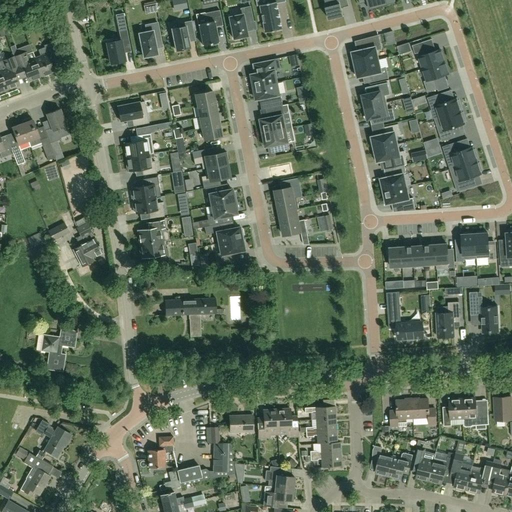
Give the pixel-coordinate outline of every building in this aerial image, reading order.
[(157,0),(155,0),(146,1),(147,10),(159,9),(157,0)] [(267,0),(268,2),(260,3),(265,32),(281,29),(276,2),(284,1),(283,0),(267,0)] [(349,6),(347,0),(325,0),(327,6),(326,7),(329,19),(343,15),(341,8),(349,6)] [(391,3),(390,0),(362,0),(363,1),(361,1),(362,8),(365,7),(365,10),(391,3)] [(313,6),(318,28),(323,27),(318,5),(313,6)] [(242,14),(229,17),(233,39),(235,39),(235,40),(241,39),(241,37),(247,36),(246,30),(250,29),(248,21),(254,20),(251,7),(244,8),(246,14),(242,15),(242,14)] [(205,13),(207,23),(198,24),(202,45),(210,44),(211,45),(217,44),(217,42),(218,42),(215,27),(223,26),(219,10),(205,13)] [(126,25),(123,13),(115,15),(118,27),(126,25)] [(14,27),(11,21),(5,23),(7,30),(14,27)] [(176,51),(190,48),(187,34),(194,33),(191,21),(178,23),(179,28),(172,29),(176,51)] [(157,54),(154,38),(160,37),(157,23),(145,25),(147,32),(139,34),(139,36),(137,36),(139,45),(141,44),(143,57),(147,56),(147,58),(154,57),(154,55),(157,54)] [(396,46),(408,44),(406,28),(394,30),(396,46)] [(378,59),(376,50),(382,49),(379,35),(363,39),(364,47),(363,49),(352,52),(353,54),(351,55),(353,63),(355,63),(355,65),(378,59)] [(109,65),(125,62),(120,38),(104,41),(109,65)] [(38,50),(40,56),(34,58),(31,50),(41,76),(54,71),(49,60),(55,58),(52,42),(43,46),(44,48),(38,50)] [(444,62),(440,49),(432,52),(431,50),(425,51),(422,42),(412,45),(415,54),(418,53),(423,69),(444,62)] [(297,49),(290,51),(293,62),(300,60),(297,49)] [(14,57),(20,72),(22,79),(28,77),(29,81),(41,76),(31,50),(14,57)] [(22,79),(20,72),(14,57),(0,63),(0,71),(7,89),(18,85),(16,81),(22,79)] [(277,82),(275,70),(279,70),(277,59),(253,63),(255,74),(251,74),(252,76),(250,78),(251,82),(253,83),(254,87),(277,82)] [(389,78),(386,67),(380,69),(378,59),(355,65),(355,66),(353,67),(355,75),(357,75),(358,77),(369,75),(371,76),(372,81),(389,78)] [(448,74),(444,62),(423,69),(427,80),(424,81),(427,92),(438,89),(434,79),(448,74)] [(203,81),(211,77),(208,72),(200,76),(203,81)] [(461,81),(464,88),(470,86),(467,78),(461,81)] [(280,95),(277,82),(254,87),(255,91),(253,93),(254,97),(256,98),(256,100),(266,98),(268,99),(269,108),(266,108),(266,109),(282,105),(283,105),(281,94),(280,95)] [(364,103),(365,107),(387,102),(384,90),(360,96),(362,103),(364,103)] [(215,102),(212,91),(195,94),(197,106),(215,102)] [(462,109),(459,100),(457,101),(457,99),(447,102),(443,92),(427,98),(435,120),(461,111),(460,109),(462,109)] [(403,99),(405,105),(413,103),(411,97),(403,99)] [(144,102),(117,108),(120,122),(131,120),(133,127),(149,124),(144,102)] [(199,117),(217,114),(215,102),(197,106),(199,117)] [(388,109),(387,102),(365,107),(366,112),(364,113),(365,120),(382,117),(383,122),(395,120),(392,108),(388,109)] [(286,129),(282,105),(266,109),(268,116),(266,118),(260,119),(261,121),(259,121),(260,130),(262,129),(263,133),(286,129)] [(60,138),(69,135),(59,109),(46,114),(51,128),(45,130),(47,137),(50,144),(61,140),(60,138)] [(466,121),(463,112),(461,113),(461,111),(435,120),(442,142),(460,136),(457,126),(465,124),(464,121),(466,121)] [(202,128),(219,125),(217,114),(199,117),(202,128)] [(32,119),(30,120),(28,119),(23,121),(23,123),(22,123),(28,141),(38,137),(32,119)] [(310,136),(316,135),(312,120),(306,122),(310,136)] [(28,141),(22,123),(11,127),(18,145),(21,144),(23,149),(30,147),(28,141)] [(397,144),(396,136),(401,135),(398,124),(384,127),(386,133),(369,137),(371,145),(373,145),(374,149),(397,144)] [(204,140),(221,136),(219,125),(202,128),(204,140)] [(289,143),(286,129),(263,133),(264,137),(262,138),(263,146),(266,145),(266,147),(273,145),(274,147),(276,153),(289,150),(288,143),(289,143)] [(136,135),(137,141),(124,143),(127,157),(152,153),(150,146),(152,145),(150,133),(136,135)] [(11,150),(7,140),(8,139),(6,135),(0,137),(0,153),(2,158),(13,154),(11,150)] [(55,158),(50,144),(47,137),(40,140),(47,161),(55,158)] [(478,157),(475,149),(473,150),(472,147),(464,150),(462,149),(460,141),(443,147),(450,169),(477,161),(476,158),(478,157)] [(407,162),(404,151),(399,152),(397,144),(374,149),(375,152),(373,153),(374,160),(376,160),(377,162),(392,159),(393,165),(407,162)] [(24,162),(19,147),(11,150),(13,154),(19,169),(21,168),(20,164),(24,162)] [(204,169),(227,164),(226,159),(228,159),(226,152),(211,155),(209,148),(192,152),(194,164),(201,163),(202,169),(204,169)] [(149,162),(148,154),(152,154),(152,153),(127,157),(128,164),(126,164),(127,171),(142,169),(143,175),(156,173),(155,161),(149,162)] [(473,176),(481,174),(480,172),(482,171),(480,163),(478,163),(477,161),(450,169),(457,192),(475,186),(472,178),(473,176)] [(216,180),(229,177),(227,164),(204,169),(206,176),(201,177),(203,188),(205,188),(217,186),(216,180)] [(381,179),(383,191),(406,186),(403,174),(406,173),(405,165),(393,167),(394,176),(381,179)] [(131,188),(132,190),(130,191),(131,198),(133,198),(133,201),(155,197),(154,190),(159,190),(157,177),(145,179),(146,186),(131,188)] [(232,189),(220,191),(219,185),(217,186),(205,188),(206,195),(208,194),(211,206),(236,201),(235,193),(233,193),(232,189)] [(327,192),(326,185),(319,186),(320,193),(321,193),(326,192),(327,192)] [(409,199),(406,186),(383,191),(386,204),(397,202),(399,203),(401,211),(416,210),(413,198),(409,199)] [(294,198),(292,187),(274,190),(277,202),(294,198)] [(162,202),(156,203),(155,197),(133,201),(134,203),(132,204),(133,211),(135,211),(135,214),(148,211),(150,218),(164,216),(162,202)] [(296,209),(299,209),(297,198),(294,198),(277,202),(279,213),(297,209),(296,209)] [(236,210),(238,210),(236,201),(211,206),(212,214),(207,215),(209,226),(223,223),(222,217),(237,214),(236,210)] [(281,224),(299,221),(297,209),(279,213),(281,224)] [(333,231),(329,214),(324,216),(327,232),(333,231)] [(102,252),(87,222),(84,217),(75,221),(78,227),(84,244),(91,257),(102,252)] [(193,217),(186,218),(187,237),(194,236),(193,217)] [(310,244),(305,219),(299,221),(281,224),(284,236),(301,232),(304,244),(310,244)] [(153,222),(154,228),(138,231),(140,244),(164,241),(169,240),(168,230),(166,230),(164,220),(153,222)] [(59,222),(47,228),(54,240),(69,232),(64,222),(60,224),(59,222)] [(239,227),(224,230),(223,223),(209,226),(204,227),(206,234),(216,232),(219,243),(242,239),(241,237),(243,236),(242,228),(240,229),(239,227)] [(78,227),(76,228),(80,235),(75,238),(79,246),(72,249),(81,267),(93,260),(91,257),(84,244),(78,227)] [(511,230),(508,231),(508,233),(506,233),(507,239),(508,250),(500,250),(501,266),(509,266),(509,259),(511,259),(511,230)] [(40,232),(27,238),(33,250),(46,244),(40,232)] [(477,261),(475,236),(473,236),(473,234),(464,235),(464,237),(462,237),(463,248),(456,248),(457,264),(465,263),(465,262),(477,261)] [(489,246),(488,235),(486,236),(486,234),(477,234),(477,236),(475,236),(477,261),(489,260),(489,262),(497,261),(496,246),(489,246)] [(244,240),(242,241),(242,239),(219,243),(220,250),(216,251),(219,265),(230,263),(229,255),(233,254),(234,252),(244,250),(244,249),(246,248),(244,240)] [(167,248),(165,248),(164,241),(140,244),(141,250),(139,250),(140,257),(142,257),(142,258),(156,256),(157,262),(169,260),(167,248)] [(447,244),(435,245),(437,269),(455,267),(454,256),(448,256),(447,244)] [(437,269),(435,245),(424,246),(425,265),(436,264),(437,269)] [(414,265),(413,246),(401,247),(403,266),(414,265)] [(425,265),(424,246),(413,246),(414,265),(425,265)] [(403,266),(401,247),(390,248),(391,267),(403,266)] [(397,292),(386,292),(387,304),(398,303),(397,292)] [(498,318),(498,306),(488,306),(488,307),(483,308),(482,297),(478,297),(477,292),(470,292),(471,315),(482,314),(482,317),(482,324),(483,324),(483,332),(498,332),(497,318),(498,318)] [(234,323),(246,323),(245,297),(233,298),(234,323)] [(215,298),(164,300),(164,315),(188,314),(189,336),(200,335),(199,314),(215,313),(215,298)] [(460,322),(459,302),(448,302),(449,313),(437,313),(438,337),(454,336),(453,327),(453,322),(460,322)] [(398,313),(388,314),(389,328),(398,328),(398,330),(398,332),(399,332),(399,339),(407,339),(407,340),(408,340),(408,339),(413,338),(413,340),(414,340),(414,338),(422,338),(421,322),(399,323),(398,313)] [(36,317),(36,330),(47,330),(47,317),(36,317)] [(74,348),(77,331),(60,328),(59,336),(42,334),(40,351),(48,352),(46,369),(62,372),(65,354),(57,353),(58,345),(74,348)] [(495,421),(511,420),(510,396),(494,397),(495,421)] [(475,398),(461,399),(462,418),(463,418),(463,425),(466,426),(470,426),(472,424),(488,424),(488,410),(476,410),(475,398)] [(334,406),(333,399),(322,400),(323,407),(303,408),(304,413),(314,413),(315,420),(335,419),(334,406)] [(428,399),(411,400),(412,418),(428,417),(428,424),(436,424),(435,409),(428,409),(428,399)] [(462,418),(461,399),(449,400),(450,412),(443,412),(443,426),(451,425),(451,419),(456,418),(462,418)] [(412,418),(411,400),(396,401),(396,411),(390,411),(390,426),(398,426),(398,422),(407,422),(406,418),(412,418)] [(296,437),(295,421),(295,415),(289,415),(289,409),(275,410),(277,430),(285,429),(286,437),(296,437)] [(277,430),(275,410),(262,411),(262,417),(257,417),(258,439),(268,438),(267,430),(277,430)] [(229,432),(252,431),(252,415),(228,416),(229,432)] [(335,431),(335,419),(315,420),(315,427),(304,428),(300,428),(300,432),(305,432),(335,431)] [(64,446),(71,435),(57,427),(55,431),(48,427),(49,424),(42,420),(35,431),(43,435),(44,433),(51,437),(44,449),(56,457),(63,445),(64,446)] [(219,427),(210,427),(211,443),(215,443),(219,443),(219,442),(220,442),(219,427)] [(336,442),(335,431),(305,432),(305,437),(316,437),(316,444),(319,444),(336,442)] [(23,449),(29,438),(24,435),(18,446),(23,449)] [(164,468),(164,451),(172,451),(172,437),(158,437),(158,446),(159,446),(159,450),(147,451),(147,468),(164,468)] [(339,442),(336,442),(319,444),(320,452),(318,452),(317,451),(309,451),(309,456),(340,454),(339,442)] [(227,443),(219,443),(215,443),(214,471),(208,471),(205,468),(200,470),(198,465),(176,470),(179,480),(167,483),(168,489),(181,485),(235,473),(231,443),(227,443)] [(387,476),(392,455),(391,458),(380,455),(382,448),(374,446),(372,449),(372,464),(376,466),(375,473),(387,476)] [(428,480),(432,462),(421,460),(424,448),(416,446),(410,471),(416,472),(415,477),(428,480)] [(50,476),(48,475),(52,467),(42,461),(36,457),(19,447),(15,454),(24,460),(23,462),(36,470),(29,481),(26,479),(20,489),(31,496),(33,492),(38,495),(50,476)] [(45,455),(39,451),(36,457),(42,461),(45,455)] [(400,479),(401,473),(407,474),(412,455),(405,453),(404,458),(392,455),(387,476),(392,477),(392,479),(398,480),(399,478),(400,479)] [(340,467),(340,454),(309,456),(309,461),(317,460),(318,459),(320,459),(321,468),(340,467)] [(466,489),(471,466),(459,463),(461,455),(454,454),(453,458),(447,482),(454,484),(453,486),(455,487),(456,489),(461,491),(464,489),(466,489)] [(447,482),(453,458),(447,456),(445,465),(432,462),(428,480),(440,483),(441,480),(447,482)] [(492,463),(491,468),(487,484),(493,485),(492,492),(504,495),(511,468),(511,467),(508,476),(496,473),(498,465),(492,463)] [(486,488),(487,484),(491,468),(484,466),(484,469),(480,468),(479,468),(471,466),(466,489),(478,493),(480,486),(486,488)] [(269,467),(269,470),(266,470),(265,479),(268,480),(268,486),(272,486),(272,487),(292,489),(293,477),(280,476),(281,468),(269,467)] [(0,476),(0,484),(9,490),(12,486),(8,484),(10,481),(0,476)] [(9,490),(0,484),(0,494),(9,499),(13,492),(9,490)] [(265,507),(277,508),(285,509),(286,501),(291,501),(292,489),(272,487),(271,493),(266,492),(265,507)] [(176,505),(183,504),(204,498),(203,494),(190,497),(183,499),(182,496),(174,498),(173,492),(159,495),(163,509),(176,505)] [(206,503),(204,498),(183,504),(184,508),(192,506),(206,503)] [(0,511),(27,511),(7,500),(0,511)]
